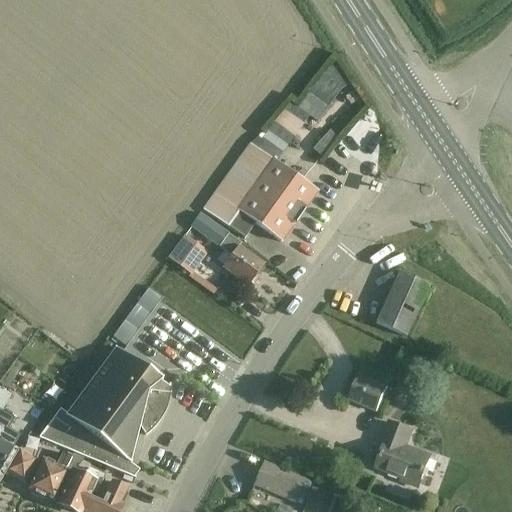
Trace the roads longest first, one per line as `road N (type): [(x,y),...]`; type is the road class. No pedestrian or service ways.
road 1 (tertiary): [(180,511),(222,430),(318,285),(375,222),(435,182),(439,150)]
road 2 (primary): [(439,150),(348,0)]
road 3 (primary): [(511,255),(439,150)]
